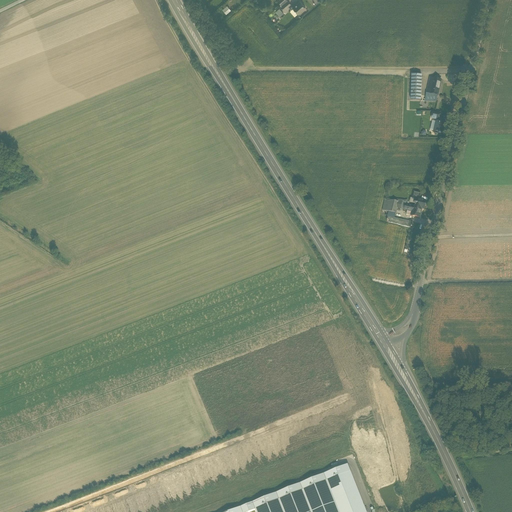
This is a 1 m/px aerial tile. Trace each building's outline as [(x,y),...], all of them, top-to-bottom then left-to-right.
[(305,7),(300,1),(296,4),(295,3),(292,6),(298,13),(305,7)] [(408,77),(364,76),(364,88),(408,89),(408,77)] [(422,77),(412,77),(411,95),(421,96),(422,77)] [(441,81),(434,79),(432,85),(431,90),(428,89),(426,94),(438,97),(441,81)] [(408,90),(364,89),(364,100),(407,101),(408,90)] [(407,103),(364,101),(363,111),(407,112),(407,103)] [(425,102),(409,101),(409,111),(434,111),(436,102),(425,102)] [(440,114),(433,113),(431,119),(439,121),(440,114)] [(445,124),(436,122),(434,132),(435,133),(437,134),(438,133),(443,134),(444,130),(445,129),(444,129),(445,124)] [(426,202),(422,201),(421,200),(419,200),(415,199),(414,205),(415,205),(416,206),(416,208),(422,209),(422,210),(424,210),(426,202)] [(391,202),(384,201),(382,211),(389,212),(391,202)] [(398,202),(391,202),(389,212),(395,214),(397,209),(398,202)] [(405,205),(404,210),(404,211),(407,212),(412,213),(411,217),(420,219),(422,210),(422,209),(416,208),(405,205)] [(394,219),(389,217),(388,223),(399,225),(401,226),(409,227),(410,222),(394,219)] [(399,225),(388,223),(375,279),(386,281),(399,225)] [(409,227),(401,226),(388,282),(397,284),(410,228),(409,227)]
